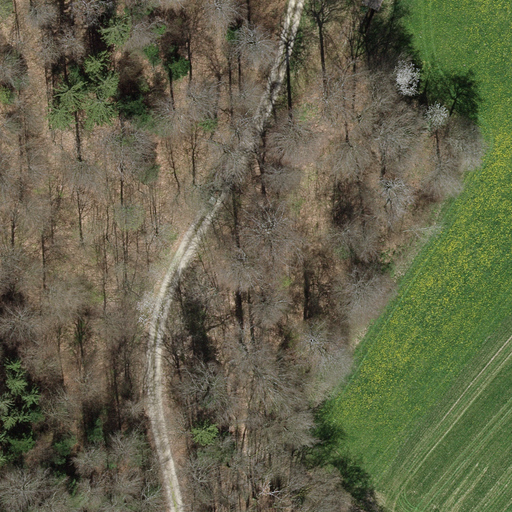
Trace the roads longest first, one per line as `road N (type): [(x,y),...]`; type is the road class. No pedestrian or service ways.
road 1 (track): [(302,0),(280,78),(157,309),(151,364),(178,511)]
road 2 (track): [(0,316),(157,309)]
road 3 (track): [(347,511),(231,431)]
